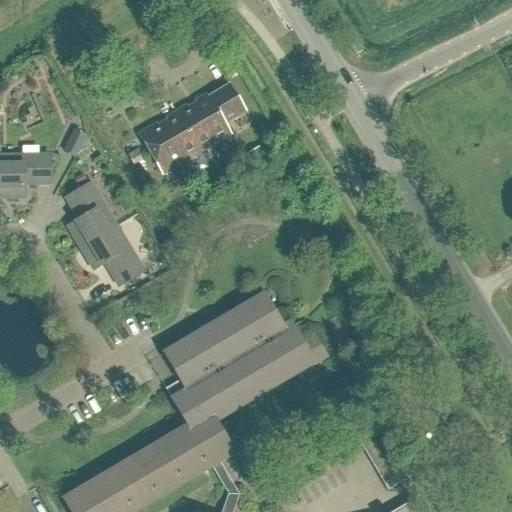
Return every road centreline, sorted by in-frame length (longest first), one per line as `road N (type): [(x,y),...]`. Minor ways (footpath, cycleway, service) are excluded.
road 1 (primary): [(511,366),(351,102)]
road 2 (tertiary): [(351,102),(511,21)]
road 3 (residential): [(0,237),(34,248),(109,370)]
road 4 (residential): [(109,370),(0,435)]
